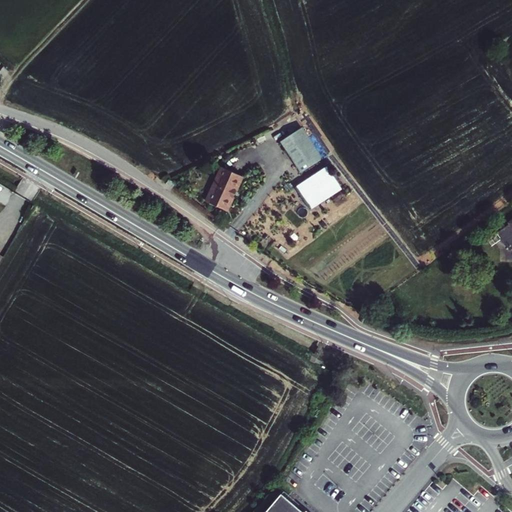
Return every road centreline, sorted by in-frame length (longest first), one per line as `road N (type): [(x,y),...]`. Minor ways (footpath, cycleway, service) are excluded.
road 1 (primary): [(0,145),(287,309)]
road 2 (primary): [(475,367),(440,366),(287,309)]
road 3 (primary): [(287,309),(408,368),(455,406)]
